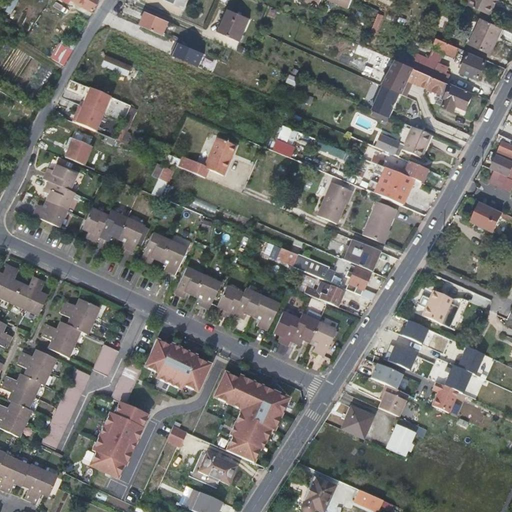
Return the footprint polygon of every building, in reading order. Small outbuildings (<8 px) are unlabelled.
[(13,15),(18,0),(10,0),(6,12),(13,15)] [(50,0),(46,9),(61,18),(70,0),(50,0)] [(83,4),(82,7),(89,11),(95,0),(76,0),(81,2),(83,4)] [(494,16),(501,0),(474,0),(472,6),(494,16)] [(221,33),(239,41),(250,18),(230,9),(226,19),(227,20),(221,33)] [(169,21),(147,11),(141,25),(163,35),(169,21)] [(379,35),(384,16),(378,14),(372,33),(379,35)] [(496,38),(502,27),(482,18),(470,44),(491,54),(498,39),(496,38)] [(57,44),(61,35),(34,23),(30,32),(57,44)] [(454,55),(457,47),(447,42),(443,50),(454,55)] [(203,54),(178,43),(172,56),(198,67),(203,54)] [(64,64),(67,57),(58,51),(54,58),(64,64)] [(486,61),(469,53),(460,71),(478,79),(486,61)] [(130,67),(105,57),(101,66),(126,77),(130,67)] [(433,76),(447,82),(451,74),(447,72),(450,66),(440,62),(429,57),(423,72),(433,76)] [(372,111),(390,119),(400,94),(403,94),(409,81),(441,94),(437,104),(452,110),(454,104),(458,106),(466,109),(472,95),(451,86),(452,84),(447,82),(433,76),(394,60),(372,111)] [(98,91),(90,88),(88,93),(95,96),(98,91)] [(98,91),(95,96),(129,111),(131,106),(98,91)] [(121,112),(94,99),(87,115),(114,127),(121,112)] [(78,114),(74,122),(95,131),(105,135),(106,135),(109,129),(78,114)] [(412,126),(404,144),(424,152),(425,150),(423,149),(430,134),(412,126)] [(278,139),(294,144),(298,133),(283,127),(278,139)] [(75,130),(71,138),(87,145),(90,135),(75,130)] [(105,135),(95,131),(93,136),(103,140),(105,135)] [(458,131),(456,137),(467,140),(469,134),(458,131)] [(425,150),(431,135),(430,134),(423,149),(425,150)] [(162,157),(167,145),(144,135),(139,146),(162,157)] [(498,154),(511,160),(511,141),(499,135),(497,140),(503,143),(498,154)] [(204,167),(223,175),(236,146),(217,137),(204,167)] [(71,138),(64,157),(83,164),(90,146),(87,145),(71,138)] [(341,159),(343,151),(316,141),(313,149),(341,159)] [(424,152),(404,144),(401,150),(421,158),(424,152)] [(490,169),(507,177),(511,169),(511,160),(498,154),(490,169)] [(169,157),(168,164),(179,165),(180,159),(169,157)] [(426,170),(409,163),(405,170),(385,162),(382,168),(409,179),(420,183),(426,170)] [(42,180),(48,183),(68,191),(75,174),(56,165),(53,171),(47,169),(42,180)] [(409,179),(382,168),(376,165),(373,173),(381,177),(378,185),(402,196),(409,179)] [(164,166),(158,178),(167,182),(172,170),(164,166)] [(331,182),(326,195),(333,197),(328,208),(322,205),(317,216),(337,224),(351,191),(331,182)] [(68,191),(48,183),(43,194),(48,196),(46,203),(65,212),(73,194),(68,191)] [(333,197),(326,195),(322,205),(328,208),(333,197)] [(376,201),(361,234),(381,243),(395,210),(376,201)] [(65,212),(46,203),(42,209),(37,207),(33,216),(58,228),(65,212)] [(492,231),(502,213),(481,203),(471,221),(476,224),(484,227),(492,231)] [(100,237),(109,216),(92,208),(83,227),(91,230),(88,237),(98,241),(100,237)] [(111,211),(109,216),(100,237),(111,241),(114,235),(121,238),(129,219),(111,211)] [(145,226),(129,219),(121,238),(126,241),(124,247),(134,252),(145,226)] [(162,260),(171,240),(154,232),(142,258),(151,263),(155,257),(162,260)] [(187,247),(171,240),(162,260),(167,263),(165,269),(176,273),(187,247)] [(343,259),(369,271),(378,251),(352,240),(343,259)] [(296,255),(278,247),(274,257),(292,265),(296,255)] [(297,268),(321,278),(325,268),(301,257),(297,268)] [(345,289),(359,295),(362,288),(369,271),(350,263),(345,276),(349,278),(345,289)] [(0,292),(10,268),(5,266),(0,275),(0,292)] [(193,295),(202,274),(186,267),(174,292),(183,297),(186,291),(193,295)] [(10,268),(0,292),(0,298),(10,304),(19,285),(12,281),(16,271),(10,268)] [(219,282),(202,274),(193,295),(199,297),(197,303),(207,308),(219,282)] [(19,285),(10,304),(24,310),(36,280),(31,278),(26,288),(19,285)] [(36,280),(24,310),(36,316),(45,297),(37,293),(42,283),(36,280)] [(304,293),(333,305),(339,289),(321,282),(317,291),(307,287),(304,293)] [(233,313),(242,292),(225,285),(216,305),(221,307),(219,314),(230,319),(233,313)] [(245,287),(242,292),(233,313),(243,317),(246,312),(253,315),(262,294),(245,287)] [(359,295),(371,300),(375,294),(362,288),(359,295)] [(431,304),(447,312),(452,300),(433,291),(429,300),(431,301),(431,304)] [(278,302),(262,294),(253,315),(259,317),(256,323),(266,328),(278,302)] [(356,301),(367,306),(371,300),(359,295),(356,301)] [(63,303),(62,306),(91,320),(97,307),(77,298),(74,305),(64,301),(63,303)] [(441,325),(447,312),(431,304),(429,308),(426,306),(422,315),(441,325)] [(69,318),(66,325),(79,331),(86,334),(91,320),(62,306),(60,310),(59,313),(69,318)] [(290,339),(299,319),(282,312),(273,331),(280,334),(277,340),(287,345),(290,339)] [(302,314),(299,319),(290,339),(299,343),(302,337),(309,340),(318,321),(302,314)] [(335,329),(318,321),(309,340),(315,344),(313,350),(324,355),(335,329)] [(0,322),(0,339),(8,343),(11,337),(2,333),(5,325),(0,322)] [(45,329),(44,331),(73,344),(79,331),(66,325),(60,322),(57,330),(46,325),(45,329)] [(427,330),(408,322),(402,336),(420,344),(427,330)] [(73,344),(44,331),(42,335),(41,337),(51,342),(48,349),(68,357),(73,344)] [(170,347),(155,340),(147,358),(143,367),(158,374),(156,378),(181,389),(183,385),(198,393),(211,365),(196,358),(197,356),(171,345),(170,347)] [(415,349),(397,341),(388,361),(407,369),(415,349)] [(94,369),(107,376),(119,349),(105,343),(94,369)] [(483,354),(464,346),(456,366),(474,374),(483,354)] [(20,355),(19,358),(49,371),(55,359),(35,349),(31,356),(22,352),(20,355)] [(143,367),(147,358),(133,352),(129,362),(142,369),(143,367)] [(26,369),(23,375),(40,383),(44,384),(49,371),(19,358),(17,361),(16,364),(26,369)] [(126,406),(142,369),(129,362),(111,399),(120,403),(126,406)] [(402,375),(375,363),(368,378),(395,390),(402,375)] [(471,374),(452,366),(444,386),(462,394),(471,374)] [(90,374),(76,367),(63,396),(42,442),(57,449),(90,374)] [(227,451),(254,463),(261,448),(263,450),(272,429),(275,430),(289,399),(276,393),(276,392),(240,376),(239,379),(226,373),(214,397),(242,409),(232,434),(235,435),(227,451)] [(5,381),(5,382),(34,396),(40,383),(23,375),(20,374),(17,381),(7,377),(5,381)] [(9,400),(12,402),(28,409),(34,396),(5,382),(3,387),(2,389),(12,394),(9,400)] [(458,394),(440,386),(431,406),(449,414),(458,394)] [(406,402),(384,392),(378,407),(390,412),(393,406),(402,410),(406,402)] [(0,412),(26,424),(32,411),(28,409),(12,402),(9,408),(0,404),(0,412)] [(126,406),(120,403),(114,415),(110,414),(93,451),(97,452),(91,466),(107,474),(106,475),(111,477),(112,476),(119,479),(125,466),(126,466),(143,429),(142,429),(148,416),(141,412),(126,406)] [(351,407),(346,419),(348,420),(354,409),(351,407)] [(346,419),(341,428),(363,438),(373,417),(354,409),(348,420),(346,419)] [(26,424),(0,412),(0,419),(3,422),(1,428),(20,437),(26,424)] [(426,429),(399,417),(395,426),(413,435),(422,439),(426,429)] [(470,423),(462,420),(459,425),(467,429),(470,423)] [(413,435),(395,426),(386,448),(404,456),(413,435)] [(174,427),(167,442),(181,448),(187,433),(179,430),(174,427)] [(237,467),(207,453),(199,472),(229,485),(237,467)] [(17,461),(4,455),(0,464),(0,475),(3,477),(0,483),(0,487),(4,490),(17,461)] [(30,467),(17,461),(4,490),(11,492),(15,483),(22,486),(23,484),(30,467)] [(32,465),(30,467),(23,484),(29,488),(25,498),(31,500),(44,471),(32,465)] [(57,476),(44,471),(31,500),(38,503),(42,493),(49,496),(57,476)] [(334,485),(313,476),(309,486),(303,499),(304,500),(301,506),(301,509),(302,511),(310,511),(311,511),(314,508),(322,511),(334,485)] [(373,496),(350,486),(346,493),(353,496),(349,504),(363,510),(367,503),(369,504),(373,496)] [(218,511),(223,502),(200,492),(192,511),(195,511),(218,511)]
